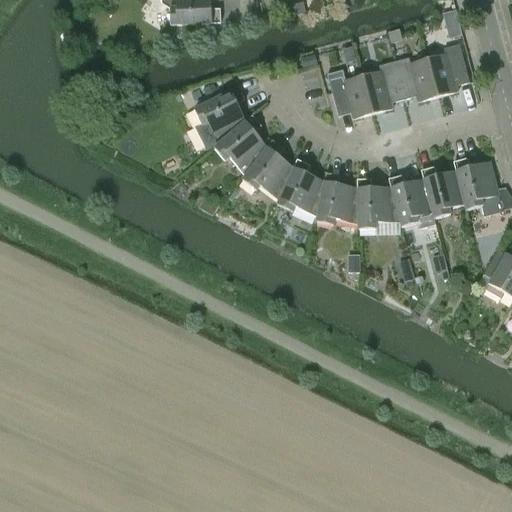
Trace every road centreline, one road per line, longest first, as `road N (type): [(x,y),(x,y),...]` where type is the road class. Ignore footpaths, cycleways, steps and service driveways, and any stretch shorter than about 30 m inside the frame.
road 1 (unclassified): [(511,456),(0,191)]
road 2 (residential): [(506,113),(362,150),(328,143),(298,124),(278,84)]
